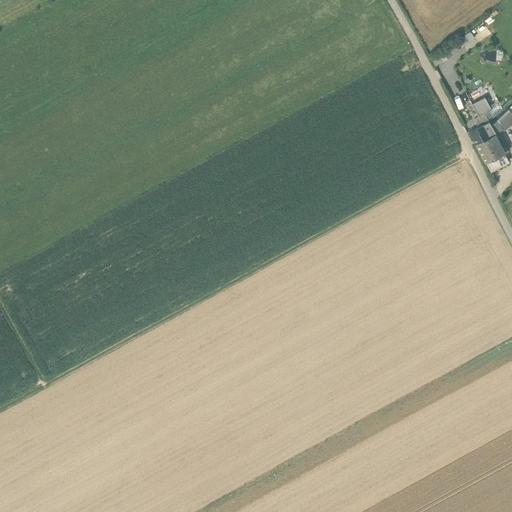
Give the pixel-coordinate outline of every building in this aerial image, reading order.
[(478,29),(482,36),(488,33),(484,25),(478,29)] [(472,32),(460,40),(464,45),(475,38),(472,32)] [(448,51),(440,56),(443,61),(452,56),(448,51)] [(491,111),(489,106),(485,98),(471,105),(478,117),(474,119),(479,127),(488,122),(485,114),(491,111)] [(502,110),(498,102),(489,106),(491,111),(485,114),(488,122),(489,121),(502,110)] [(511,106),(491,126),(495,132),(496,134),(503,130),(504,132),(511,125),(511,106)] [(479,127),(469,132),(475,144),(489,137),(488,135),(495,132),(491,126),(489,121),(488,122),(479,127)] [(489,137),(475,144),(490,172),(508,163),(494,135),(489,137)]
